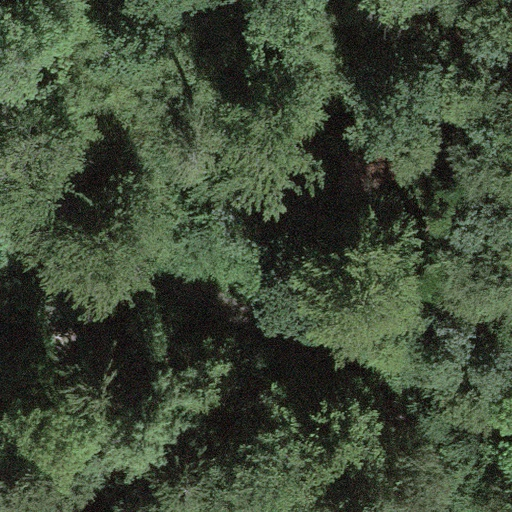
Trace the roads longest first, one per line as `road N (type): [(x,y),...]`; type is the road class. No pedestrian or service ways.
road 1 (track): [(459,511),(414,444),(326,359),(92,235),(0,151)]
road 2 (track): [(139,511),(60,314),(36,190)]
